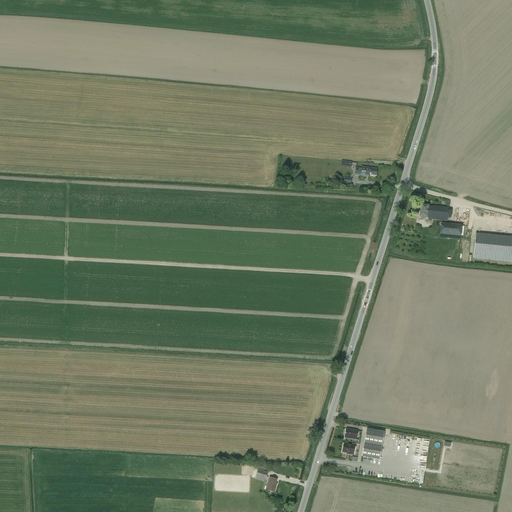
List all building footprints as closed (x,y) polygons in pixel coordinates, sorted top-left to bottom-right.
[(369,176),(369,175),(376,176),(376,169),(361,168),(361,169),(356,168),(355,175),(369,176)] [(420,206),(419,218),(427,219),(431,219),(431,220),(441,221),(447,222),(448,208),(449,208),(432,206),(432,207),(428,206),(420,206)] [(441,223),(440,236),(460,238),(462,225),(441,223)] [(511,237),(475,234),(473,259),(511,262),(511,237)] [(357,431),(346,429),(345,438),(356,440),(357,431)] [(380,460),(384,432),(366,429),(362,457),(380,460)] [(343,445),(342,453),(349,454),(349,455),(353,455),(354,447),(343,445)] [(268,473),(258,470),(256,477),(265,480),(268,473)] [(276,487),(275,487),(277,480),(269,478),(265,489),(274,492),(276,487)]
